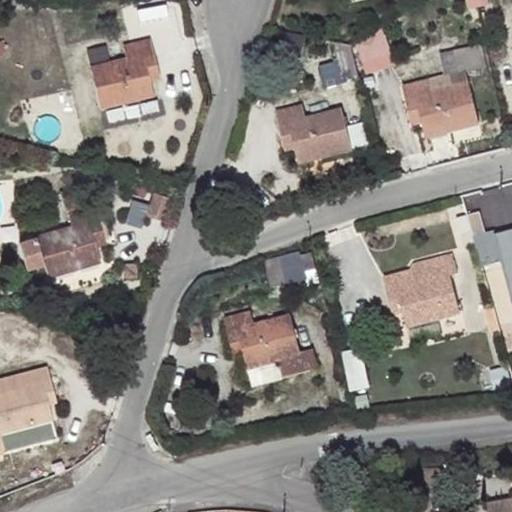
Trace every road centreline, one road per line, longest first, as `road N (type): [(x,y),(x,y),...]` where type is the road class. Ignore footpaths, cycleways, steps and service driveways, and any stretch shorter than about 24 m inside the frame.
road 1 (residential): [(511,164),(399,193),(171,272)]
road 2 (residential): [(214,471),(346,439),(511,419)]
road 3 (residential): [(240,0),(231,88),(171,272)]
road 4 (residential): [(171,272),(120,437),(123,494)]
